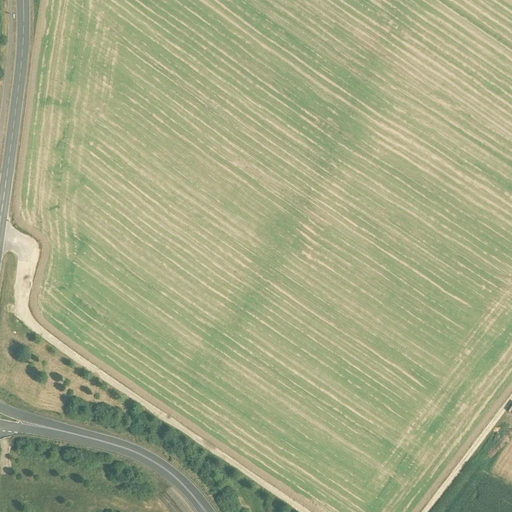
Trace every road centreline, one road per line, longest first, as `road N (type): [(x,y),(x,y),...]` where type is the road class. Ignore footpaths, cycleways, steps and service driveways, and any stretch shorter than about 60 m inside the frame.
road 1 (track): [(0,233),(22,246),(19,303),(31,324),(299,511)]
road 2 (trunk): [(214,511),(151,453),(0,407)]
road 3 (tertiary): [(0,216),(22,0)]
road 4 (trunk): [(16,428),(139,460),(200,511)]
road 5 (track): [(425,511),(511,399)]
